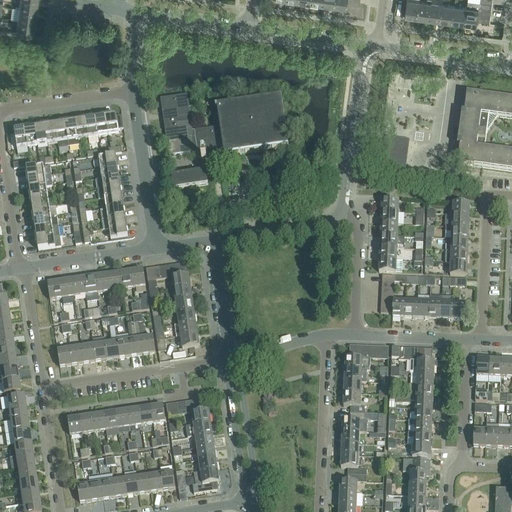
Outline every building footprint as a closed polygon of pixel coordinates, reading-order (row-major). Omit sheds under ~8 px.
[(36,10),(36,0),(19,0),(19,8),(36,10)] [(335,0),(335,7),(347,8),(347,5),(348,0),(335,0)] [(417,18),(419,1),(419,0),(407,0),(405,16),(417,18)] [(419,1),(417,18),(429,19),(431,2),(431,0),(427,0),(427,2),(419,1)] [(479,15),(479,9),(480,2),(468,1),(467,7),(465,24),(477,26),(478,21),(479,15)] [(441,21),(443,4),(431,2),(429,19),(441,21)] [(453,23),(455,6),(443,4),(441,21),(453,23)] [(465,24),(467,7),(455,6),(453,23),(465,24)] [(12,7),(10,19),(17,20),(34,22),(36,10),(19,8),(12,7)] [(32,34),(34,22),(17,20),(15,32),(32,34)] [(458,165),(511,172),(511,100),(484,96),(467,94),(465,113),(462,113),(460,129),(460,131),(456,131),(455,135),(459,136),(459,137),(458,146),(460,146),(458,165)] [(178,97),(160,100),(161,109),(162,113),(163,118),(167,145),(168,157),(169,157),(174,156),(172,144),(186,142),(184,131),(190,130),(190,132),(193,132),(193,127),(194,125),(194,122),(194,120),(194,117),(193,114),(192,112),(189,109),(189,105),(187,96),(178,97)] [(186,142),(172,144),(174,156),(194,153),(195,155),(196,155),(198,172),(204,172),(203,163),(206,162),(206,158),(219,156),(223,156),(224,157),(289,148),(281,98),(225,106),(224,100),(211,102),(215,128),(193,132),(190,132),(190,130),(184,131),(186,142)] [(110,117),(106,118),(109,136),(119,134),(118,131),(123,130),(121,116),(117,117),(111,118),(110,117)] [(109,136),(106,118),(101,118),(101,120),(96,120),(98,137),(109,136)] [(88,139),(86,120),(81,121),(81,123),(76,123),(78,140),(88,139)] [(98,137),(96,120),(90,121),(90,120),(86,120),(88,139),(98,137)] [(69,147),(65,123),(61,124),(61,125),(55,126),(58,143),(59,149),(69,147)] [(78,140),(76,123),(70,124),(70,123),(65,123),(69,147),(79,146),(78,140)] [(58,143),(55,126),(50,127),(49,126),(45,127),(48,145),(58,143)] [(48,145),(45,127),(40,127),(41,129),(35,129),(38,146),(48,145)] [(20,131),(9,133),(11,150),(27,148),(25,129),(20,130),(20,131)] [(38,146),(35,129),(30,130),(29,129),(25,129),(27,148),(38,146)] [(385,137),(381,167),(380,174),(405,177),(410,140),(385,137)] [(117,162),(116,157),(99,159),(100,170),(119,167),(118,162),(117,162)] [(51,177),(50,166),(26,170),(27,175),(26,176),(27,181),(51,177)] [(119,172),(119,167),(100,170),(102,180),(119,177),(118,172),(119,172)] [(205,171),(204,172),(198,172),(171,177),(173,190),(207,185),(205,171)] [(53,187),(51,177),(27,181),(27,185),(29,185),(30,190),(47,188),(53,187)] [(120,183),(119,177),(102,180),(96,181),(98,191),(122,187),(121,182),(120,183)] [(122,191),(122,187),(98,191),(99,201),(105,200),(122,198),(121,192),(122,191)] [(48,198),(47,188),(30,190),(30,196),(29,196),(30,201),(48,198)] [(50,208),(48,198),(30,201),(30,205),(32,205),(33,211),(50,208)] [(123,203),(122,198),(105,200),(106,210),(125,208),(124,203),(123,203)] [(398,214),(399,201),(382,201),(381,214),(398,214)] [(470,217),(470,204),(453,204),(453,216),(470,217)] [(56,207),(50,208),(33,211),(33,216),(32,216),(33,221),(57,217),(56,207)] [(125,212),(125,208),(106,210),(101,211),(102,221),(125,218),(124,212),(125,212)] [(398,226),(398,214),(381,214),(381,226),(398,226)] [(424,227),(424,215),(416,215),(416,227),(424,227)] [(469,229),(470,217),(453,216),(452,228),(469,229)] [(59,227),(57,217),(33,221),(33,225),(35,225),(36,231),(59,227)] [(126,223),(125,218),(102,221),(103,231),(109,230),(128,228),(127,223),(126,223)] [(397,238),(398,226),(381,226),(380,238),(397,238)] [(60,238),(59,227),(36,231),(36,236),(35,236),(36,241),(60,238)] [(434,227),(433,227),(427,227),(426,239),(432,239),(434,239),(434,227)] [(128,232),(128,228),(109,230),(111,241),(128,238),(127,232),(128,232)] [(469,241),(469,229),(452,228),(445,228),(445,233),(452,233),(452,240),(451,241),(469,241)] [(62,248),(60,238),(36,241),(36,245),(38,245),(39,251),(62,248)] [(404,239),(397,238),(380,238),(380,250),(397,250),(404,250),(404,239)] [(468,253),(469,241),(451,241),(452,240),(447,240),(446,253),(468,253)] [(397,263),(397,262),(397,250),(380,250),(379,262),(397,263)] [(468,266),(468,253),(446,253),(445,264),(450,264),(450,265),(468,266)] [(402,274),(403,263),(403,262),(397,262),(397,263),(379,262),(379,273),(402,274)] [(180,277),(178,265),(171,266),(173,278),(180,277)] [(186,276),(184,265),(178,265),(180,277),(186,276)] [(467,277),(468,266),(450,265),(450,277),(467,277)] [(173,278),(171,266),(165,267),(167,279),(172,278),(173,278)] [(167,279),(165,267),(159,268),(160,280),(167,279)] [(160,280),(159,268),(152,269),(154,281),(160,280)] [(154,281),(152,269),(146,270),(148,282),(154,281)] [(145,287),(143,271),(131,272),(134,289),(145,287)] [(134,289),(131,272),(119,274),(121,291),(134,289)] [(121,291),(119,274),(107,276),(109,292),(121,291)] [(109,292),(107,276),(95,278),(97,294),(109,292)] [(190,288),(188,276),(186,276),(180,277),(173,278),(172,278),(174,290),(190,288)] [(407,286),(407,278),(395,277),(395,283),(402,283),(402,286),(407,286)] [(97,294),(95,278),(83,279),(85,296),(87,303),(99,302),(97,294)] [(418,286),(419,278),(407,278),(407,286),(418,286)] [(85,296),(83,279),(71,281),(73,298),(85,296)] [(466,288),(467,280),(455,280),(455,288),(466,288)] [(73,298),(71,281),(59,283),(61,299),(73,298)] [(61,299),(59,283),(47,284),(50,301),(61,299)] [(192,300),(190,288),(174,290),(176,302),(192,300)] [(442,321),(443,298),(430,297),(430,304),(429,320),(442,321)] [(453,321),(454,305),(454,298),(443,298),(442,321),(453,321)] [(192,300),(176,302),(170,303),(172,315),(177,314),(194,312),(192,300)] [(405,319),(406,303),(394,302),(394,303),(393,309),(393,315),(393,319),(405,319)] [(417,320),(418,303),(406,303),(405,319),(417,320)] [(429,320),(430,304),(418,303),(417,320),(429,320)] [(148,304),(140,305),(140,304),(136,304),(137,312),(149,310),(148,304)] [(465,322),(466,305),(454,305),(453,321),(465,322)] [(0,321),(9,320),(7,309),(0,309),(0,321)] [(100,310),(93,311),(88,311),(90,319),(101,318),(100,310)] [(196,324),(194,312),(177,314),(179,326),(196,324)] [(141,339),(141,335),(139,325),(139,324),(138,316),(133,316),(136,336),(129,337),(132,357),(144,356),(141,339)] [(163,328),(161,317),(153,318),(155,330),(163,328)] [(115,327),(114,319),(102,321),(103,326),(110,325),(111,328),(115,327)] [(0,334),(11,333),(9,320),(0,321),(0,334)] [(197,335),(196,324),(179,326),(181,338),(197,335)] [(165,340),(163,328),(155,330),(157,341),(165,340)] [(0,346),(12,344),(11,333),(0,334),(0,346)] [(132,357),(129,337),(123,338),(123,335),(117,336),(118,343),(117,343),(120,359),(132,357)] [(199,347),(197,335),(181,338),(183,350),(199,347)] [(153,337),(141,339),(144,356),(156,354),(153,337)] [(167,352),(165,340),(157,341),(159,353),(167,352)] [(120,359),(117,343),(106,344),(108,361),(120,359)] [(0,358),(14,356),(12,344),(0,346),(0,358)] [(108,361),(106,344),(93,346),(96,363),(108,361)] [(96,363),(93,346),(82,348),(84,365),(96,363)] [(358,359),(358,347),(350,347),(350,358),(358,359)] [(365,359),(366,348),(358,347),(358,359),(365,359)] [(84,365),(82,348),(70,350),(72,366),(84,365)] [(373,361),(374,348),(366,348),(365,359),(371,359),(370,361),(373,361)] [(381,361),(381,348),(374,348),(373,361),(381,361)] [(389,361),(389,349),(381,348),(381,361),(389,361)] [(72,366),(70,350),(57,352),(60,368),(72,366)] [(0,371),(16,369),(14,356),(0,358),(0,371)] [(370,373),(370,361),(371,359),(365,359),(358,359),(350,358),(346,358),(345,371),(362,371),(362,372),(367,372),(370,373)] [(489,377),(489,360),(478,360),(477,377),(489,377)] [(501,378),(501,361),(489,360),(489,377),(501,378)] [(418,361),(412,361),(411,361),(411,362),(410,373),(435,374),(435,362),(431,362),(425,362),(418,361)] [(511,378),(511,361),(501,361),(501,378),(511,378)] [(18,381),(16,369),(0,371),(0,376),(1,383),(18,381)] [(367,384),(367,372),(362,372),(362,371),(345,371),(345,383),(362,383),(367,384)] [(434,386),(435,374),(410,373),(410,374),(411,374),(411,385),(434,386)] [(20,393),(18,381),(1,383),(3,395),(20,393)] [(361,396),(362,383),(345,383),(344,395),(361,396)] [(434,398),(434,386),(411,385),(409,385),(409,390),(409,397),(434,398)] [(488,402),(488,394),(488,392),(476,392),(476,402),(488,402)] [(25,407),(23,395),(7,398),(8,410),(25,407)] [(361,407),(361,396),(344,395),(344,407),(351,407),(351,414),(365,414),(365,408),(361,407)] [(511,404),(511,396),(500,395),(500,403),(511,404)] [(433,410),(434,398),(409,397),(409,398),(398,397),(390,397),(390,401),(396,402),(396,405),(410,406),(410,403),(416,403),(416,409),(433,410)] [(206,411),(205,399),(198,400),(200,412),(206,411)] [(200,412),(198,400),(192,401),(194,413),(200,412)] [(194,413),(192,401),(185,402),(187,414),(192,413),(194,413)] [(187,414),(185,402),(179,403),(181,415),(187,414)] [(181,415),(179,403),(173,404),(174,416),(181,415)] [(174,416),(173,404),(166,405),(168,417),(174,416)] [(166,422),(164,406),(151,408),(154,424),(166,422)] [(487,414),(488,406),(476,406),(475,414),(487,414)] [(27,419),(25,407),(8,410),(10,421),(27,419)] [(154,424),(151,408),(139,409),(142,426),(154,424)] [(142,426),(139,409),(127,411),(130,428),(142,426)] [(410,414),(410,422),(415,422),(415,421),(433,422),(433,410),(416,409),(415,414),(410,414)] [(130,428),(127,411),(116,413),(118,430),(130,428)] [(208,411),(206,411),(200,412),(194,413),(192,413),(194,425),(210,423),(208,411)] [(118,430),(116,413),(103,415),(106,431),(118,430)] [(364,434),(365,414),(351,414),(350,421),(343,420),(342,432),(360,433),(360,434),(364,434)] [(106,431),(103,415),(92,416),(94,433),(106,431)] [(386,430),(386,416),(378,415),(377,434),(386,435),(386,430)] [(94,433),(92,416),(80,418),(82,435),(94,433)] [(82,435),(80,418),(68,420),(70,437),(82,435)] [(10,421),(3,422),(5,434),(29,431),(27,419),(10,421)] [(409,422),(408,426),(408,433),(415,434),(415,433),(432,434),(433,422),(415,421),(415,422),(410,422),(409,422)] [(210,423),(194,425),(186,427),(188,438),(195,437),(212,435),(210,423)] [(498,432),(499,432),(499,426),(486,425),(486,431),(487,431),(486,448),(497,449),(498,432)] [(29,431),(5,434),(6,446),(14,445),(30,443),(29,431)] [(487,431),(486,431),(474,431),(474,448),(486,448),(487,431)] [(359,445),(360,434),(360,433),(342,432),(342,445),(359,445)] [(509,449),(510,433),(499,432),(498,432),(497,449),(509,449)] [(432,447),(432,434),(415,433),(415,434),(408,433),(408,438),(414,439),(414,446),(432,447)] [(214,447),(212,435),(195,437),(197,449),(214,447)] [(32,455),(30,443),(14,445),(16,457),(32,455)] [(359,458),(359,445),(342,445),(341,457),(359,458)] [(431,459),(432,447),(414,446),(413,458),(431,459)] [(216,459),(214,447),(197,449),(199,461),(216,459)] [(34,467),(32,455),(16,457),(17,470),(34,467)] [(358,469),(359,458),(341,457),(341,469),(348,469),(348,476),(367,477),(367,470),(358,469)] [(217,471),(216,459),(199,461),(201,473),(217,471)] [(431,468),(431,462),(404,460),(403,473),(410,474),(410,467),(431,468)] [(36,479),(34,467),(17,470),(19,482),(36,479)] [(427,486),(427,474),(430,474),(431,468),(410,467),(410,474),(410,485),(427,486)] [(196,487),(193,487),(194,495),(218,492),(217,483),(219,483),(217,471),(201,473),(194,474),(196,487)] [(176,490),(173,473),(161,475),(164,491),(176,490)] [(164,491),(161,475),(149,476),(152,493),(164,491)] [(186,488),(184,475),(176,477),(178,489),(186,488)] [(152,493),(149,476),(137,478),(139,495),(152,493)] [(367,484),(367,477),(348,476),(347,482),(340,482),(340,494),(357,495),(358,484),(367,484)] [(139,495),(137,478),(125,480),(128,497),(139,495)] [(38,491),(36,479),(19,482),(21,494),(38,491)] [(128,497),(125,480),(113,482),(116,499),(128,497)] [(116,499),(113,482),(102,484),(104,500),(116,499)] [(104,500),(102,484),(89,485),(92,502),(104,500)] [(92,502),(89,485),(78,487),(81,504),(92,502)] [(426,498),(427,486),(410,485),(409,497),(426,498)] [(510,511),(511,507),(511,491),(495,490),(494,511),(510,511)] [(39,503),(38,491),(21,494),(23,505),(39,503)] [(340,494),(339,506),(357,507),(362,507),(363,495),(357,495),(340,494)] [(426,510),(426,498),(409,497),(408,509),(426,510)] [(40,511),(39,503),(23,505),(23,511),(40,511)]
